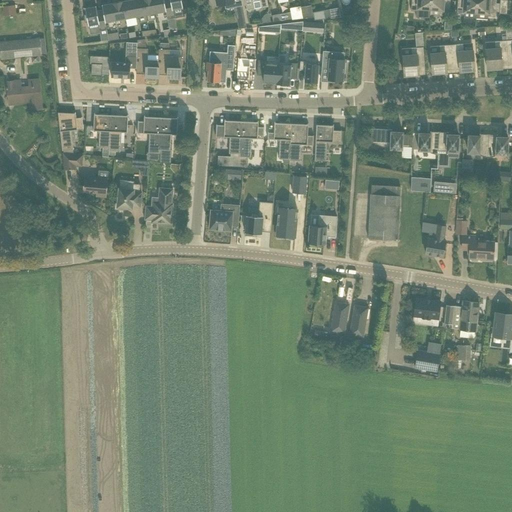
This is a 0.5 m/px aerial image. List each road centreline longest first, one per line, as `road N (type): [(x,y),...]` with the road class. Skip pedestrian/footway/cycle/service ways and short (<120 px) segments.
road 1 (tertiary): [(511,295),(195,250)]
road 2 (residential): [(366,99),(202,100)]
road 3 (unclassified): [(99,254),(88,215),(0,140)]
road 4 (residential): [(202,100),(195,250)]
road 5 (residential): [(511,89),(366,99)]
road 6 (residential): [(202,100),(83,96),(74,86)]
